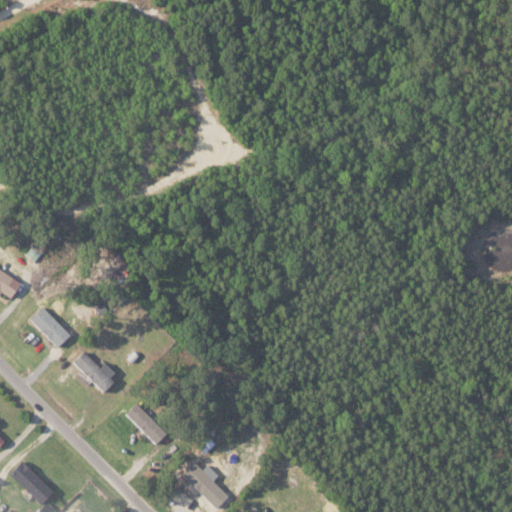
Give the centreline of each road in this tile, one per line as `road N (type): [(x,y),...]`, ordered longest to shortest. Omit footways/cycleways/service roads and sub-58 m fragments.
road 1 (track): [(0,179),(79,211),(174,179),(198,156),(211,102),(182,43),(129,0)]
road 2 (residential): [(146,511),(0,371)]
